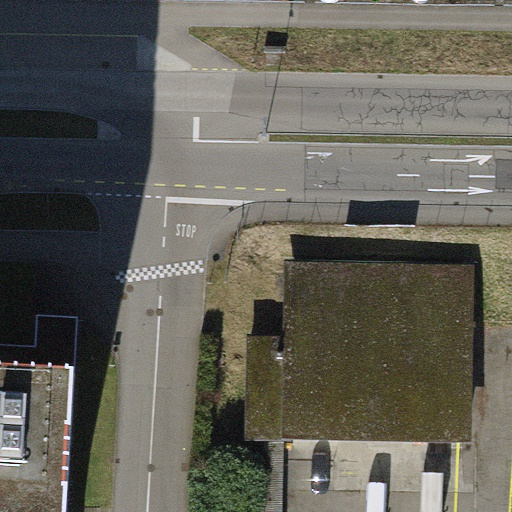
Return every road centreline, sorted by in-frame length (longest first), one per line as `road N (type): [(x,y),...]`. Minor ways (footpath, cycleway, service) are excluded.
road 1 (residential): [(156,511),(167,162)]
road 2 (tertiary): [(167,162),(511,172)]
road 3 (tertiary): [(511,105),(169,91)]
road 4 (tertiary): [(169,91),(0,89)]
road 5 (tertiary): [(0,159),(167,162)]
